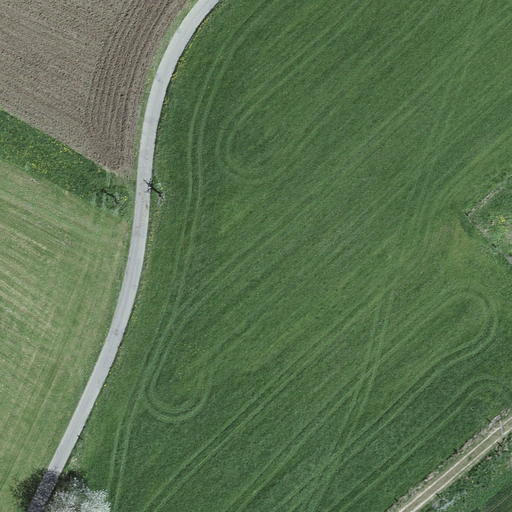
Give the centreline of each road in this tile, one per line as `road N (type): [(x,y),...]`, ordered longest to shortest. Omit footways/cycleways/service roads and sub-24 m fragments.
road 1 (unclassified): [(221,0),(185,45),(153,130),(137,270),(119,341),(32,511)]
road 2 (track): [(511,430),(417,511)]
